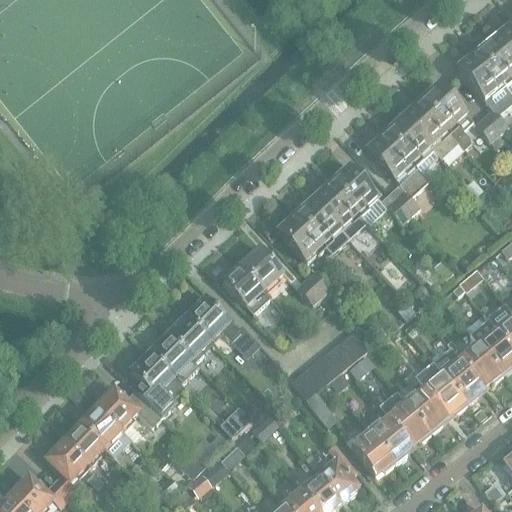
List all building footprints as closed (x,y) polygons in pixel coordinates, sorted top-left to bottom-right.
[(511,30),(508,34),(506,32),(494,41),(511,64),(511,30)] [(511,98),(511,64),(494,41),(482,50),(484,53),(477,59),(495,81),(510,100),(511,98)] [(511,102),(510,100),(495,81),(477,59),(470,64),(468,62),(458,70),(460,72),(457,75),(484,108),(496,98),(500,103),(511,111),(511,102)] [(472,128),(438,91),(436,93),(434,91),(425,99),(427,101),(420,108),(458,149),(457,150),(464,157),(471,151),(470,144),(463,137),(472,128)] [(441,165),(457,150),(458,149),(420,108),(414,114),(411,112),(401,122),(431,156),(438,163),(438,162),(441,165)] [(499,143),(509,135),(493,115),(483,124),(499,143)] [(438,163),(431,156),(401,122),(390,131),(392,133),(386,139),(429,188),(434,184),(426,176),(428,173),(427,172),(438,163)] [(490,150),(499,143),(483,124),(474,131),(490,150)] [(376,144),(367,152),(369,155),(367,157),(398,191),(389,199),(411,222),(419,214),(411,205),(429,188),(386,139),(378,146),(376,144)] [(338,183),(331,189),(362,223),(367,229),(370,232),(387,216),(402,231),(411,222),(389,199),(380,207),(349,173),(347,175),(345,173),(336,181),(338,183)] [(483,197),(475,187),(469,193),(477,202),(483,197)] [(361,224),(362,223),(331,189),(324,195),(322,193),(311,203),(343,237),(349,245),(367,229),(361,224)] [(349,245),(343,237),(311,203),(301,213),(303,215),(296,222),(326,255),(331,261),(332,261),(349,245)] [(502,234),(486,217),(481,222),(497,239),(502,234)] [(318,263),(326,255),(296,222),(289,228),(286,226),(278,234),(280,236),(278,238),(307,270),(316,261),(318,263)] [(511,262),(511,248),(502,256),(509,265),(511,262)] [(243,270),(241,271),(265,297),(266,296),(269,299),(281,288),(280,286),(285,282),(260,254),(251,263),(249,261),(242,269),(243,270)] [(340,270),(332,261),(331,261),(327,265),(335,274),(340,270)] [(442,265),(433,273),(445,286),(454,278),(442,265)] [(241,271),(223,288),(252,320),(271,303),(269,299),(266,296),(265,297),(241,271)] [(322,305),(331,297),(314,279),(305,287),(322,305)] [(465,285),(459,290),(459,291),(464,297),(466,299),(472,294),(465,285)] [(313,313),(322,305),(305,287),(296,295),(313,313)] [(459,291),(452,296),(457,302),(464,297),(459,291)] [(434,304),(434,303),(425,293),(417,299),(426,311),(434,304)] [(213,312),(215,310),(210,304),(207,306),(205,305),(197,313),(196,312),(188,320),(189,321),(187,323),(216,354),(218,352),(214,349),(224,340),(233,349),(241,341),(213,312)] [(405,325),(412,319),(406,312),(399,318),(405,325)] [(511,318),(507,312),(492,323),(488,317),(484,321),(511,354),(511,318)] [(511,354),(484,321),(480,324),(486,331),(490,329),(496,336),(478,350),(503,381),(511,374),(511,354)] [(216,355),(216,354),(187,323),(168,342),(195,368),(200,364),(201,364),(205,361),(204,359),(212,351),(216,355)] [(295,332),(290,337),(296,344),(302,339),(295,332)] [(352,369),(368,357),(353,338),(338,351),(352,369)] [(198,372),(195,368),(168,342),(150,360),(175,385),(175,384),(181,390),(198,372)] [(454,358),(458,355),(452,347),(447,350),(454,358)] [(491,391),(503,381),(478,350),(460,365),(483,394),(490,389),(491,391)] [(343,377),(347,374),(352,369),(338,351),(328,358),(343,377)] [(343,377),(328,358),(319,366),(334,384),(343,377)] [(140,370),(132,378),(144,390),(135,399),(163,425),(172,417),(179,409),(176,406),(186,396),(180,390),(150,360),(148,362),(146,361),(139,368),(140,370)] [(367,362),(349,376),(358,386),(375,372),(367,362)] [(477,400),(483,394),(460,365),(442,380),(467,411),(479,402),(477,400)] [(324,392),(328,389),(334,384),(319,366),(309,374),(324,392)] [(315,399),(324,392),(309,374),(300,381),(315,399)] [(417,387),(422,384),(415,376),(411,380),(417,387)] [(330,388),(338,399),(349,390),(340,380),(330,388)] [(411,393),(417,387),(411,380),(405,385),(411,393)] [(455,420),(467,411),(442,380),(423,395),(447,424),(454,418),(455,420)] [(306,407),(315,399),(300,381),(291,389),(306,407)] [(441,429),(447,424),(423,395),(406,409),(431,440),(443,430),(441,429)] [(135,399),(126,408),(114,396),(103,407),(102,406),(96,412),(98,413),(97,414),(132,447),(141,455),(146,449),(129,432),(139,422),(152,435),(163,425),(135,399)] [(419,450),(431,440),(406,409),(387,425),(410,454),(417,448),(419,450)] [(80,431),(106,456),(115,464),(132,447),(97,414),(96,415),(94,414),(89,419),(91,420),(80,431)] [(222,432),(233,443),(237,442),(252,427),(240,414),(222,432)] [(269,420),(253,435),(262,446),(279,431),(278,430),(270,422),(269,420)] [(405,458),(410,454),(387,425),(369,439),(395,470),(407,460),(405,458)] [(91,472),(106,456),(80,431),(69,442),(67,441),(62,447),(64,448),(63,449),(91,475),(93,473),(91,472)] [(252,437),(237,451),(238,452),(245,461),(246,462),(262,447),(262,446),(253,435),(252,437)] [(383,479),(395,470),(369,439),(351,454),(374,483),(382,477),(383,479)] [(63,449),(62,450),(60,448),(55,454),(57,455),(46,467),(61,481),(53,490),(70,506),(78,498),(72,492),(87,476),(89,477),(91,475),(63,449)] [(217,461),(208,452),(199,460),(208,470),(217,461)] [(222,467),(222,468),(225,471),(229,477),(230,478),(240,468),(239,467),(245,461),(238,452),(223,466),(222,467)] [(197,461),(196,462),(193,459),(180,473),(192,485),(207,470),(197,461)] [(314,475),(319,470),(312,461),(306,466),(314,475)] [(219,464),(202,478),(212,491),(229,477),(225,471),(222,468),(219,464)] [(342,510),(360,495),(337,467),(319,482),(342,510)] [(103,487),(97,482),(93,478),(86,485),(96,494),(103,487)] [(201,478),(188,490),(197,502),(212,491),(202,478),(201,478)] [(314,511),(339,511),(342,510),(319,482),(302,496),(314,511)] [(53,490),(44,499),(29,484),(18,496),(17,494),(11,500),(13,502),(12,502),(22,511),(53,511),(55,510),(58,511),(64,511),(70,506),(53,490)] [(171,485),(153,500),(161,510),(179,494),(171,485)] [(484,498),(491,507),(501,500),(493,490),(484,498)] [(186,496),(171,508),(174,511),(188,511),(195,507),(186,496)] [(285,511),(314,511),(302,496),(284,510),(285,511)] [(22,511),(12,502),(11,503),(9,502),(4,507),(6,509),(2,511),(22,511)]
